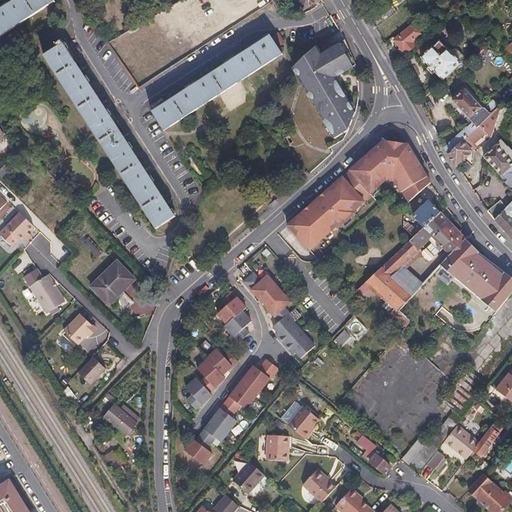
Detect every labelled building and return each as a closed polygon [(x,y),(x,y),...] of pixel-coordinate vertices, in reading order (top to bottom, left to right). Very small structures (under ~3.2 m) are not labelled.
[(52,0),(17,0),(0,11),(0,37),(54,3),(52,0)] [(279,0),(273,4),(279,13),(287,7),(282,0),(279,0)] [(322,0),(321,0),(297,0),(304,11),(322,0)] [(403,48),(408,53),(425,37),(422,35),(425,32),(418,25),(416,28),(414,25),(395,42),(401,49),(403,48)] [(152,113),(164,131),(282,55),(270,37),(152,113)] [(355,65),(345,39),(321,53),(312,61),(307,55),(295,68),(302,80),(337,138),(350,130),(354,112),(334,77),(333,73),(340,74),(355,65)] [(443,81),(460,64),(440,42),(438,42),(436,42),(433,46),(432,49),(422,59),(443,81)] [(63,45),(44,57),(157,230),(175,218),(63,45)] [(319,50),(316,46),(307,55),(312,61),(321,53),(319,50)] [(399,51),(404,57),(408,53),(403,48),(401,49),(399,51)] [(473,123),(445,148),(449,154),(466,138),(497,110),(499,108),(497,106),(493,101),(486,108),(484,109),(482,108),(480,107),(467,93),(469,90),(467,88),(453,101),(473,123)] [(486,132),(491,137),(492,136),(499,112),(497,110),(466,138),(471,143),(470,144),(471,146),(486,132)] [(466,138),(449,154),(456,165),(472,152),(469,148),(471,146),(470,144),(471,143),(466,138)] [(431,183),(409,146),(384,141),(288,226),(310,251),(315,246),(311,241),(317,237),(320,241),(337,226),(338,228),(355,213),(354,211),(352,210),(357,205),(359,207),(372,195),(371,193),(386,180),(395,181),(401,193),(403,192),(409,202),(431,183)] [(511,152),(511,153),(501,142),(484,157),(491,165),(494,168),(501,176),(504,174),(511,183),(511,152)] [(511,183),(504,174),(501,176),(511,187),(511,186),(511,183)] [(426,226),(440,212),(430,201),(411,220),(421,230),(426,226)] [(501,201),(489,213),(495,220),(507,207),(501,201)] [(511,201),(507,207),(495,220),(511,237),(511,201)] [(450,222),(440,212),(426,226),(435,237),(450,222)] [(33,227),(20,213),(0,232),(0,235),(12,248),(33,227)] [(435,237),(426,226),(421,230),(418,232),(414,237),(423,246),(430,240),(441,251),(444,248),(460,232),(459,232),(450,222),(435,237)] [(411,225),(407,230),(414,237),(418,232),(411,225)] [(460,232),(444,248),(451,254),(465,238),(460,232)] [(311,241),(315,246),(320,241),(317,237),(311,241)] [(423,246),(414,237),(396,254),(392,257),(402,265),(423,246)] [(89,238),(84,243),(98,257),(103,253),(89,238)] [(475,248),(465,238),(451,254),(442,264),(455,278),(495,314),(511,293),(511,277),(486,257),(475,248)] [(402,265),(392,257),(386,263),(382,267),(414,294),(424,284),(402,265)] [(91,287),(109,304),(135,280),(117,262),(91,287)] [(414,294),(382,267),(366,282),(377,292),(388,301),(399,311),(414,294)] [(35,269),(23,277),(48,315),(66,304),(47,275),(43,279),(41,278),(35,269)] [(243,282),(246,285),(257,276),(253,273),(243,282)] [(257,276),(246,285),(263,304),(280,289),(268,276),(261,282),(257,276)] [(377,292),(366,282),(355,293),(364,301),(366,303),(377,292)] [(291,303),(280,289),(263,304),(279,323),(288,315),(290,313),(285,308),(291,303)] [(247,309),(232,292),(222,301),(227,307),(218,314),(227,325),(243,312),(247,309)] [(395,315),(399,311),(388,301),(384,305),(395,315)] [(227,325),(225,327),(239,342),(249,333),(244,328),(252,322),(243,312),(227,325)] [(285,345),(302,330),(288,315),(279,323),(274,328),(279,333),(276,335),(285,345)] [(83,316),(66,333),(80,346),(90,336),(91,337),(98,331),(83,316)] [(367,329),(356,318),(345,329),(357,340),(367,329)] [(302,330),(285,345),(294,354),(296,352),(301,358),(315,345),(302,330)] [(341,345),(350,336),(345,331),(336,340),(341,345)] [(371,337),(374,340),(379,335),(376,332),(371,337)] [(222,374),(237,361),(228,351),(222,356),(216,349),(206,357),(206,359),(214,367),(215,367),(222,374)] [(105,371),(93,359),(78,374),(90,387),(105,371)] [(206,359),(197,367),(205,376),(201,380),(210,390),(224,377),(222,374),(215,367),(214,367),(206,359)] [(254,366),(246,375),(263,389),(271,379),(270,378),(278,368),(267,359),(259,369),(254,365),(254,366)] [(430,441),(438,448),(487,384),(469,369),(443,401),(455,410),(430,441)] [(511,369),(496,389),(511,402),(511,369)] [(201,380),(197,375),(186,385),(192,392),(187,397),(195,407),(212,392),(210,390),(201,380)] [(263,389),(246,375),(238,385),(255,399),(263,389)] [(255,399),(238,385),(225,402),(236,410),(241,404),(247,409),(255,399)] [(280,417),(304,437),(311,429),(309,427),(312,424),(317,418),(296,399),(280,417)] [(232,416),(236,410),(225,402),(212,418),(229,431),(238,421),(232,416)] [(128,431),(137,420),(114,403),(105,414),(128,431)] [(221,442),(229,431),(212,418),(199,434),(211,443),(215,437),(221,442)] [(497,419),(480,441),(474,450),(482,456),(505,425),(497,419)] [(480,441),(458,424),(445,440),(467,458),(474,450),(480,441)] [(378,446),(359,431),(357,434),(366,441),(364,444),(369,448),(363,456),(385,474),(391,466),(373,451),(378,446)] [(211,443),(199,434),(195,439),(194,438),(185,450),(204,464),(212,453),(207,448),(211,443)] [(266,458),(283,460),(284,452),(288,452),(289,436),(268,434),(266,458)] [(438,448),(421,434),(402,459),(418,473),(438,448)] [(445,455),(438,450),(427,463),(434,469),(445,455)] [(249,493),(265,475),(250,461),(234,480),(249,493)] [(322,501),(335,487),(328,481),(324,477),(326,476),(317,468),(303,484),(322,501)] [(501,511),(511,500),(511,499),(486,476),(484,474),(469,490),(492,511),(501,511)] [(30,511),(15,488),(13,490),(8,482),(0,487),(0,511),(30,511)] [(343,511),(373,511),(375,511),(362,500),(357,495),(359,494),(352,487),(336,505),(343,511)] [(217,511),(235,511),(240,507),(230,498),(217,511)]
